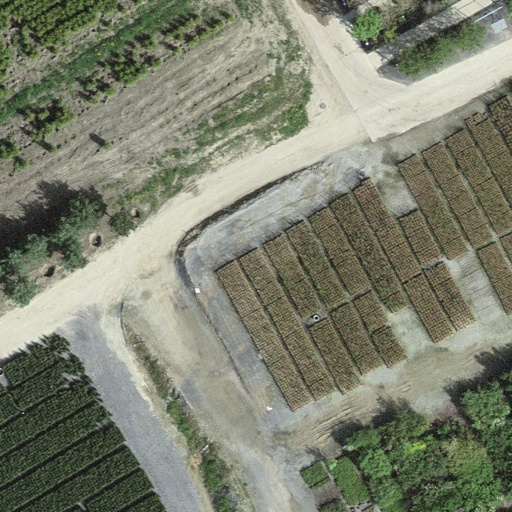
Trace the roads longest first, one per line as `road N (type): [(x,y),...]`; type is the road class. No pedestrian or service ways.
road 1 (track): [(511,73),(387,130),(0,375)]
road 2 (track): [(511,395),(387,130),(311,0)]
